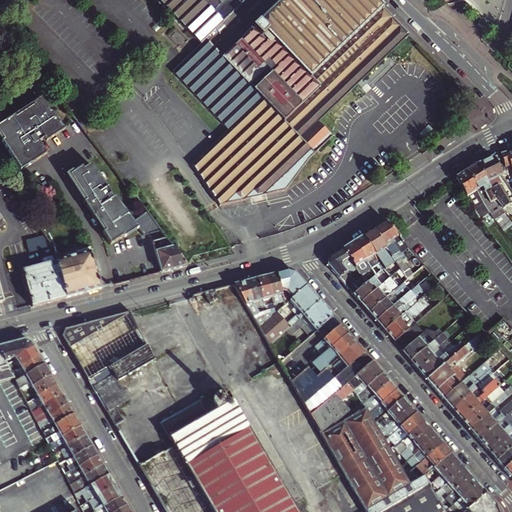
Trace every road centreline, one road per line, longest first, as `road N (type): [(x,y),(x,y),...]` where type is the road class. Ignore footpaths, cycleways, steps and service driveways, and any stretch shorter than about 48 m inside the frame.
road 1 (residential): [(511,499),(298,250)]
road 2 (secondary): [(34,323),(298,250)]
road 3 (residential): [(34,323),(145,511)]
road 4 (unknown): [(40,0),(28,15),(35,32),(117,109),(135,98)]
road 5 (tertiary): [(511,120),(399,0)]
road 6 (secondary): [(298,250),(424,173)]
road 7 (unknown): [(107,0),(165,59),(135,98)]
road 8 (unknown): [(135,98),(53,0)]
